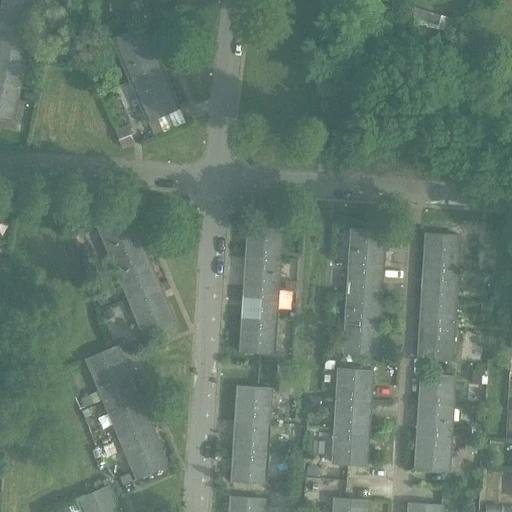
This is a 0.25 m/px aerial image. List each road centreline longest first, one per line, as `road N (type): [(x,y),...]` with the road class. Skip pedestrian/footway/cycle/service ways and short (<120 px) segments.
road 1 (residential): [(196,511),(216,180)]
road 2 (residential): [(397,511),(417,193)]
road 3 (residential): [(0,163),(216,180)]
road 4 (residential): [(216,180),(417,193)]
road 5 (residential): [(216,180),(236,0)]
